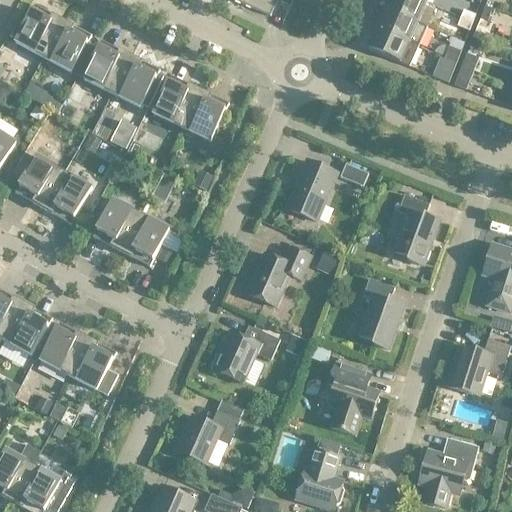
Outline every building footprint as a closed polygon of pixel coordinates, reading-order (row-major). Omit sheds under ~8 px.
[(245,0),(243,5),(270,17),(278,0),(245,0)] [(436,8),(427,4),(417,0),(390,0),(386,10),(418,24),(427,28),(436,8)] [(15,44),(43,59),(63,22),(35,7),(34,8),(35,8),(15,44)] [(418,24),(386,10),(377,29),(418,48),(427,28),(418,24)] [(464,11),(460,19),(472,24),(476,16),(464,11)] [(472,24),(460,19),(457,27),(469,32),(472,24)] [(493,24),(481,19),(478,27),(489,32),(493,24)] [(92,37),(63,22),(43,59),(71,74),(91,38),(92,37)] [(489,32),(478,27),(474,35),(486,40),(489,32)] [(418,48),(377,29),(368,50),(409,68),(418,48)] [(84,81),(112,95),(131,58),(102,43),(102,44),(84,81)] [(449,48),(446,56),(458,61),(461,53),(449,48)] [(478,60),(466,55),(463,63),(475,68),(478,60)] [(458,61),(446,56),(436,80),(448,84),(458,61)] [(160,72),(131,58),(112,95),(140,110),(159,73),(160,72)] [(475,68),(463,63),(454,87),(466,91),(475,68)] [(153,116),(182,130),(200,92),(171,78),(170,79),(171,79),(153,116)] [(0,83),(0,100),(4,103),(12,91),(0,83)] [(229,105),(200,92),(182,130),(210,144),(228,106),(229,107),(229,105)] [(52,98),(46,108),(57,114),(63,104),(52,98)] [(122,122),(111,144),(126,152),(137,130),(122,122)] [(16,145),(0,134),(0,170),(16,145)] [(89,135),(84,144),(97,151),(102,143),(89,135)] [(25,155),(12,176),(22,182),(16,193),(15,194),(43,210),(64,174),(37,158),(35,161),(25,155)] [(286,211),(317,223),(337,175),(307,163),(286,211)] [(340,179),(363,189),(368,176),(345,166),(340,179)] [(201,170),(193,186),(206,193),(214,176),(201,170)] [(64,174),(43,210),(71,227),(72,225),(71,225),(92,190),(64,174)] [(430,253),(428,253),(439,223),(425,217),(429,206),(404,197),(398,214),(407,217),(394,253),(409,259),(408,262),(423,268),(425,261),(427,262),(430,253)] [(93,239),(121,254),(141,216),(113,201),(94,238),(93,238),(93,239)] [(169,231),(141,216),(121,254),(150,269),(151,268),(150,267),(155,259),(162,245),(169,231)] [(162,245),(155,259),(172,267),(179,254),(162,245)] [(511,252),(492,246),(482,277),(496,281),(487,308),(510,315),(511,309),(511,252)] [(247,296),(275,308),(290,277),(300,281),(311,258),(291,249),(284,264),(265,256),(247,296)] [(324,254),(318,267),(333,274),(339,261),(324,254)] [(373,346),(388,352),(404,306),(390,301),(394,290),(369,281),(363,298),(372,301),(359,337),(374,343),(373,346)] [(0,340),(3,342),(24,305),(0,291),(0,340)] [(52,321),(24,305),(3,342),(31,358),(51,322),(52,322),(52,321)] [(511,321),(505,320),(502,330),(511,333),(511,321)] [(40,363),(68,377),(88,340),(59,325),(59,326),(40,363)] [(213,372),(243,385),(256,356),(271,362),(280,342),(258,332),(253,343),(230,333),(213,372)] [(292,337),(285,352),(298,358),(305,342),(292,337)] [(117,355),(88,340),(68,377),(97,392),(107,398),(118,377),(108,371),(116,356),(117,355)] [(490,375),(501,378),(511,348),(488,341),(484,354),(461,347),(447,389),(470,396),(474,393),(479,395),(485,378),(490,375)] [(315,347),(311,359),(327,365),(331,352),(315,347)] [(328,408),(336,411),(330,430),(355,438),(362,419),(370,422),(380,394),(358,386),(362,374),(336,365),(331,378),(337,380),(328,408)] [(6,378),(1,389),(15,397),(20,387),(6,378)] [(38,397),(33,407),(48,415),(53,405),(38,397)] [(193,417),(177,454),(204,466),(216,440),(229,446),(240,423),(245,411),(222,401),(211,426),(193,417)] [(57,404),(50,417),(61,423),(68,410),(57,404)] [(511,425),(497,420),(491,439),(507,444),(511,429),(511,425)] [(61,426),(55,436),(65,442),(71,431),(61,426)] [(485,441),(482,452),(493,456),(496,444),(485,441)] [(479,449),(453,442),(449,456),(445,459),(428,454),(419,485),(428,488),(424,504),(445,510),(450,494),(459,496),(463,483),(466,484),(470,482),(479,449)] [(0,496),(13,504),(34,467),(40,455),(26,447),(19,459),(6,451),(0,461),(0,496)] [(344,493),(342,488),(343,484),(330,480),(332,474),(334,474),(339,460),(315,452),(309,473),(305,472),(296,501),(330,511),(334,511),(335,509),(340,506),(344,493)] [(34,467),(13,504),(27,511),(58,511),(77,480),(65,473),(39,459),(35,467),(34,467)] [(192,511),(196,503),(161,488),(152,510),(155,511),(154,511),(192,511)] [(235,500),(233,504),(248,511),(255,495),(251,493),(235,500)] [(212,497),(205,511),(240,511),(241,510),(212,497)] [(256,499),(252,511),(278,511),(280,506),(256,499)]
